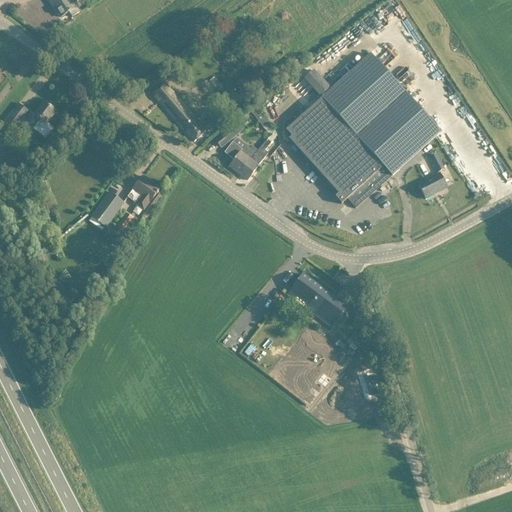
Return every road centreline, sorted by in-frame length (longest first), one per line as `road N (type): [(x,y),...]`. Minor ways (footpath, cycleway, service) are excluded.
road 1 (unclassified): [(0,23),(286,230),(350,258)]
road 2 (unclassified): [(430,511),(350,258)]
road 3 (unknown): [(503,201),(419,76),(411,73),(366,106)]
road 4 (unclassified): [(350,258),(383,261),(511,196)]
road 5 (trunk): [(77,511),(0,359)]
